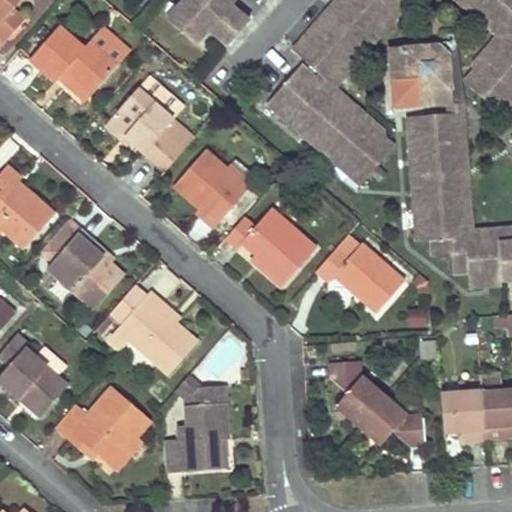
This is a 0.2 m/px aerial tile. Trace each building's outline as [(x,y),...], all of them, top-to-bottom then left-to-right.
[(0,0),(0,23),(11,10),(20,0),(0,0)] [(207,34),(227,51),(238,39),(193,0),(186,0),(165,25),(187,45),(201,29),(207,34)] [(229,10),(225,6),(230,0),(193,0),(238,39),(248,26),(229,10)] [(238,0),(230,0),(225,6),(229,10),(238,0)] [(342,0),(334,11),(339,15),(331,23),(326,19),(314,33),(301,48),(306,52),(298,61),(321,81),(333,91),(346,76),(338,69),(345,61),(352,53),(361,60),(374,45),(386,30),(378,23),(385,15),(392,7),(400,14),(412,0),(342,0)] [(366,142),(374,150),(381,142),(386,135),(341,96),(423,0),(446,0),(497,44),(475,70),(481,76),(488,82),(496,74),(488,67),(501,51),(507,56),(511,49),(511,46),(508,44),(511,39),(511,37),(505,31),(500,37),(487,25),(489,21),(480,13),(478,17),(462,4),(457,0),(412,0),(400,14),(392,7),(385,15),(378,23),(386,30),(374,45),(361,60),(352,53),(345,61),(338,69),(346,76),(333,91),(321,81),(317,86),(310,95),(318,102),(328,110),(335,102),(350,115),(365,128),(358,136),(366,142)] [(511,0),(457,0),(462,4),(478,17),(480,13),(489,21),(487,25),(500,37),(505,31),(511,37),(511,39),(508,44),(511,46),(511,49),(507,56),(501,51),(488,67),(496,74),(488,82),(481,76),(469,90),(503,121),(511,110),(511,0)] [(21,20),(11,10),(0,23),(0,42),(1,44),(21,20)] [(334,11),(326,19),(331,23),(339,15),(334,11)] [(123,53),(100,33),(85,51),(56,25),(26,59),(51,82),(55,77),(60,71),(86,94),(123,53)] [(106,26),(100,33),(123,53),(129,46),(106,26)] [(201,29),(187,45),(193,50),(207,34),(201,29)] [(306,52),(301,48),(293,57),(298,61),(306,52)] [(441,55),(392,58),(394,88),(410,87),(411,102),(424,101),(425,115),(448,113),(454,112),(450,62),(441,55)] [(453,58),(450,62),(454,112),(448,113),(449,123),(460,122),(462,143),(452,144),(453,156),(463,156),(464,174),(454,175),(455,185),(455,197),(466,196),(468,216),(470,237),(462,237),(463,247),(470,247),(471,254),(483,253),(483,245),(503,244),(502,239),(502,235),(479,237),(471,111),(460,57),(453,58)] [(55,77),(81,100),(86,94),(60,71),(55,77)] [(317,86),(302,73),(273,108),(282,116),(278,121),(292,133),(308,147),(312,143),(321,150),(343,169),(368,190),(397,156),(381,142),(374,150),(366,142),(358,136),(365,128),(350,115),(335,102),(328,110),(318,102),(310,95),(317,86)] [(145,74),(102,125),(113,136),(118,130),(128,139),(162,170),(191,138),(169,118),(181,105),(145,74)] [(282,116),(273,108),(269,113),(278,121),(282,116)] [(511,110),(503,121),(509,125),(511,121),(511,110)] [(460,122),(449,123),(414,126),(416,160),(417,170),(412,171),(413,189),(414,207),(419,207),(420,219),(421,231),(415,232),(417,251),(433,250),(435,266),(454,265),(456,283),(471,282),(472,298),(493,297),(493,293),(506,291),(505,289),(511,288),(511,237),(502,239),(503,244),(483,245),(483,253),(471,254),(470,247),(463,247),(462,237),(470,237),(468,216),(466,196),(455,197),(455,185),(454,175),(464,174),(463,156),(453,156),(452,144),(462,143),(460,122)] [(416,160),(414,126),(408,126),(412,171),(417,170),(416,160)] [(128,139),(118,130),(113,136),(123,145),(128,139)] [(312,143),(308,147),(364,194),(368,190),(343,169),(321,150),(312,143)] [(229,175),(200,150),(170,184),(193,205),(201,211),(197,215),(209,226),(218,218),(230,229),(240,217),(255,200),(243,188),(229,175)] [(20,178),(5,165),(0,171),(0,230),(1,231),(22,250),(52,213),(26,190),(19,197),(10,189),(16,182),(20,178)] [(249,182),(234,169),(229,175),(243,188),(249,182)] [(26,190),(16,182),(10,189),(19,197),(26,190)] [(201,211),(193,205),(190,209),(197,215),(201,211)] [(277,287),(312,247),(267,208),(251,227),(240,217),(230,229),(222,237),(233,247),(237,242),(250,253),(261,263),(256,269),(277,287)] [(121,276),(88,247),(91,244),(78,232),(45,269),(91,309),(121,276)] [(355,245),(344,235),(313,271),(326,282),(332,275),(375,313),(401,281),(357,243),(355,245)] [(261,263),(250,253),(245,259),(256,269),(261,263)] [(112,310),(125,321),(107,342),(119,352),(129,341),(167,374),(194,342),(173,324),(155,308),(160,303),(149,293),(146,296),(133,286),(112,310)] [(0,325),(13,310),(0,298),(0,325)] [(155,308),(173,324),(178,319),(160,303),(155,308)] [(426,326),(425,310),(407,311),(408,328),(426,326)] [(511,314),(497,315),(498,328),(511,327),(511,314)] [(27,342),(15,331),(0,348),(0,353),(10,362),(0,374),(0,379),(41,414),(66,383),(57,376),(63,367),(41,347),(34,355),(24,347),(27,342)] [(356,426),(382,396),(361,377),(358,361),(327,364),(328,379),(345,394),(334,406),(356,426)] [(161,444),(163,469),(218,465),(216,435),(226,434),(222,381),(196,383),(187,375),(177,386),(184,393),(187,393),(188,401),(183,402),(184,422),(175,423),(177,443),(161,444)] [(75,402),(54,426),(66,437),(71,431),(95,453),(109,465),(136,435),(150,420),(111,385),(86,413),(75,402)] [(508,439),(511,438),(511,392),(480,395),(482,429),(507,427),(508,439)] [(483,441),(482,429),(480,395),(480,393),(439,396),(442,435),(468,434),(468,439),(469,444),(483,443),(483,441)] [(406,417),(382,396),(356,426),(380,447),(392,434),(407,449),(424,446),(421,416),(414,416),(406,417)] [(507,427),(482,429),(483,441),(508,439),(507,427)] [(66,437),(90,458),(95,453),(71,431),(66,437)] [(115,470),(142,440),(136,435),(109,465),(115,470)]
